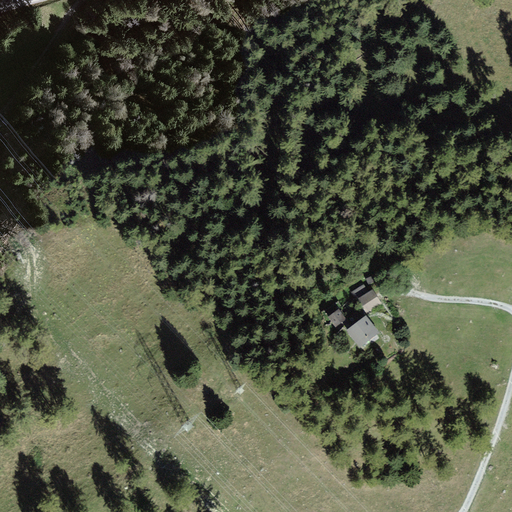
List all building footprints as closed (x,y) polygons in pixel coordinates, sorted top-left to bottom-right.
[(383,272),(365,281),(369,289),(387,280),(383,272)] [(363,286),(350,294),(353,298),(366,291),(363,286)] [(374,292),(360,300),(368,313),(382,305),(374,292)] [(340,311),(329,319),(336,328),(346,321),(340,311)] [(369,317),(349,332),(362,349),(382,335),(369,317)]
